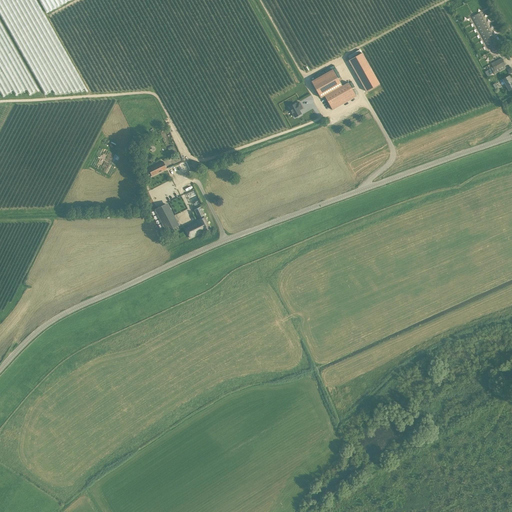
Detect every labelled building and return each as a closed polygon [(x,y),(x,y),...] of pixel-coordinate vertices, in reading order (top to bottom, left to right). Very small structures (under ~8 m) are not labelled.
[(492,49),(492,51),(494,53),(498,51),(497,48),(496,46),(498,45),(480,12),(472,17),(490,50),(492,49)] [(367,92),(381,85),(364,52),(350,60),(367,92)] [(492,64),(491,64),(495,71),(493,72),(494,74),(505,69),(504,66),(506,65),(502,58),(497,61),(495,57),(490,60),(492,64)] [(342,85),(332,69),(311,81),(320,97),(324,95),(332,109),(356,96),(348,82),(342,85)] [(511,79),(510,75),(503,79),(509,90),(511,88),(511,79)] [(300,114),(301,114),(299,109),(300,108),(301,109),(302,108),(299,102),(296,104),(295,103),(289,107),(295,117),(298,115),(298,116),(301,115),(300,114)] [(162,134),(165,142),(174,140),(170,131),(162,134)] [(148,168),(152,176),(166,169),(163,161),(148,168)] [(154,209),(166,232),(179,225),(167,203),(154,209)] [(210,228),(200,207),(194,209),(199,219),(184,226),(190,238),(205,230),(205,231),(210,228)]
